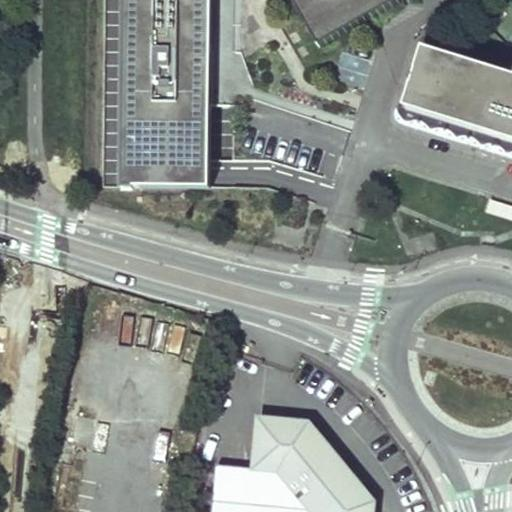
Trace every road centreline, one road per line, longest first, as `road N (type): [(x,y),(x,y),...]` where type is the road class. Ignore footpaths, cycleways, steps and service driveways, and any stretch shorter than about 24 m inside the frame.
road 1 (secondary): [(417,301),(272,282),(0,206)]
road 2 (secondary): [(0,240),(292,328),(389,376)]
